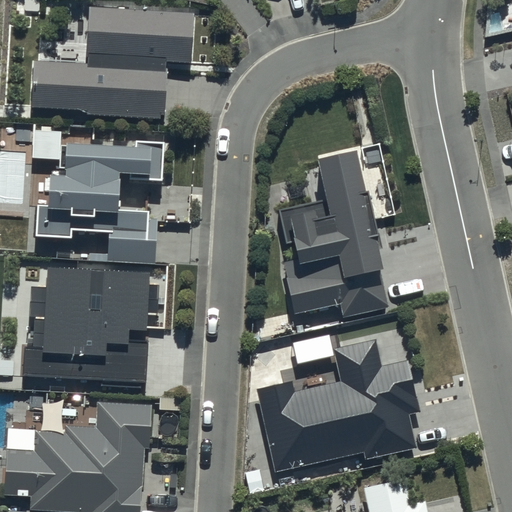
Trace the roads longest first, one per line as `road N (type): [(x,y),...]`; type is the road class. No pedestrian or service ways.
road 1 (residential): [(433,36),(296,60),(251,99),(238,145),(215,511)]
road 2 (residential): [(433,36),(437,105),(511,452)]
